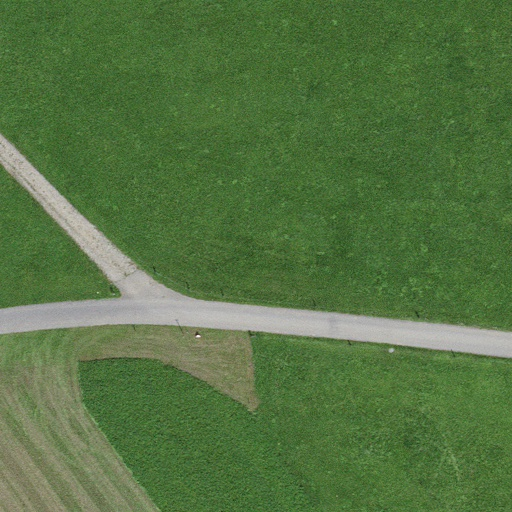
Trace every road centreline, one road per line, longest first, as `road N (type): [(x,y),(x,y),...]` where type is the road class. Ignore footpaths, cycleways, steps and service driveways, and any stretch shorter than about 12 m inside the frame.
road 1 (track): [(0,328),(166,314),(511,349)]
road 2 (track): [(0,154),(166,314)]
